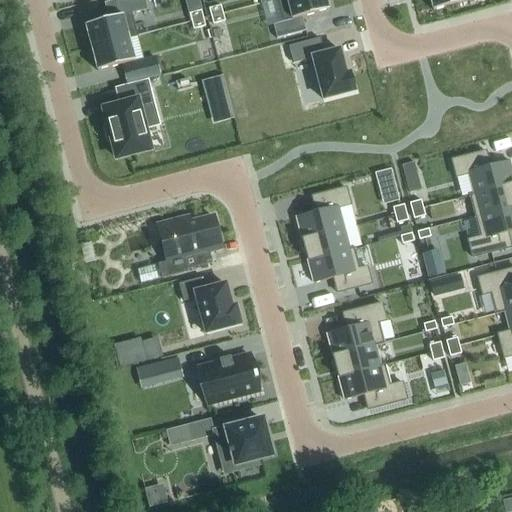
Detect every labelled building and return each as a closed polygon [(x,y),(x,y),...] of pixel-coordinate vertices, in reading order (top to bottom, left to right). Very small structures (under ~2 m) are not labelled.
[(108,20),(85,26),(91,49),(127,39),(128,40),(137,38),(131,14),(146,10),(142,0),(123,0),(104,5),(108,20)] [(325,0),(276,0),(282,23),(272,26),(276,40),(305,32),(301,18),(328,11),(325,0)] [(429,0),(432,11),(475,0),(429,0)] [(219,7),(208,10),(210,18),(222,15),(219,7)] [(200,12),(188,15),(190,23),(202,20),(200,12)] [(222,15),(210,18),(212,26),(224,22),(222,15)] [(202,20),(190,23),(192,31),(204,28),(202,20)] [(127,39),(91,49),(97,72),(133,62),(128,40),(127,39)] [(323,101),(353,92),(349,74),(345,75),(338,51),(323,55),(319,39),(288,48),(293,64),(312,59),(323,101)] [(222,77),(204,82),(209,99),(226,94),(222,77)] [(394,113),(383,116),(380,103),(371,106),(377,128),(420,117),(410,79),(387,84),(394,113)] [(126,104),(102,110),(106,124),(103,129),(106,142),(112,145),(115,159),(149,151),(140,116),(155,113),(147,82),(122,88),(126,104)] [(485,152),(451,161),(456,178),(467,175),(473,195),(473,196),(511,185),(511,176),(508,162),(489,167),(485,152)] [(390,170),(376,174),(380,189),(394,186),(390,170)] [(473,195),(468,196),(474,218),(511,207),(511,185),(473,196),(473,195)] [(345,189),(311,198),(315,213),(296,218),(302,241),(343,230),(338,209),(350,206),(345,189)] [(420,201),(409,204),(411,212),(422,209),(420,201)] [(403,206),(392,209),(394,216),(405,213),(403,206)] [(511,207),(474,218),(479,238),(467,242),(472,258),(510,248),(506,234),(511,232),(511,207)] [(422,209),(411,212),(413,220),(424,217),(422,209)] [(405,213),(394,216),(396,224),(407,221),(405,213)] [(164,263),(136,270),(140,285),(185,273),(184,271),(209,264),(206,253),(219,249),(210,218),(187,225),(186,219),(155,227),(164,263)] [(343,230),(302,241),(307,262),(349,251),(349,250),(343,230)] [(428,230),(416,233),(418,241),(430,238),(428,230)] [(411,234),(399,237),(401,245),(413,242),(411,234)] [(349,251),(307,262),(313,285),(333,279),(337,294),(370,285),(366,268),(359,270),(353,249),(349,250),(349,251)] [(422,256),(428,278),(443,274),(440,263),(436,264),(433,253),(422,256)] [(511,270),(477,279),(482,296),(489,294),(494,316),(504,313),(503,312),(511,309),(511,270)] [(202,279),(177,286),(182,303),(195,300),(204,335),(239,326),(234,308),(230,309),(224,286),(205,291),(202,279)] [(430,284),(433,295),(448,291),(445,280),(430,284)] [(381,305),(342,315),(346,329),(326,335),(332,357),(374,346),(374,348),(383,345),(378,324),(385,322),(381,305)] [(511,309),(503,312),(504,313),(509,332),(509,334),(511,333),(511,309)] [(451,318),(439,321),(441,329),(453,326),(451,318)] [(434,322),(422,325),(424,333),(436,330),(434,322)] [(509,332),(497,336),(503,359),(511,357),(511,333),(509,334),(509,332)] [(456,339),(445,342),(447,350),(458,347),(456,339)] [(439,344),(428,346),(430,354),(441,351),(439,344)] [(374,346),(332,357),(338,379),(379,368),(379,367),(374,348),(374,346)] [(458,347),(447,350),(449,358),(460,355),(458,347)] [(441,351),(430,354),(432,362),(443,359),(441,351)] [(219,364),(198,369),(207,406),(258,393),(248,356),(230,361),(229,358),(228,358),(228,361),(220,363),(219,360),(218,361),(219,364)] [(182,377),(178,360),(154,365),(159,383),(182,377)] [(379,368),(338,379),(344,401),(363,396),(367,411),(406,401),(401,384),(389,387),(384,365),(379,367),(379,368)] [(226,428),(212,432),(219,455),(226,453),(230,467),(234,466),(235,471),(257,465),(255,460),(270,456),(260,420),(226,429),(226,428)] [(224,479),(205,484),(208,494),(227,489),(224,479)]
